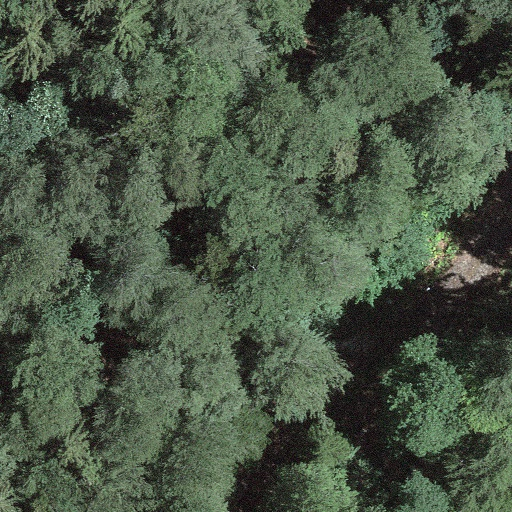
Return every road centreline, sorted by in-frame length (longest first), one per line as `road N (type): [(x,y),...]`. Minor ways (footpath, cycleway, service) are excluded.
road 1 (track): [(511,208),(412,372),(389,434),(389,511)]
road 2 (track): [(448,316),(354,355),(304,401),(282,427),(251,511)]
